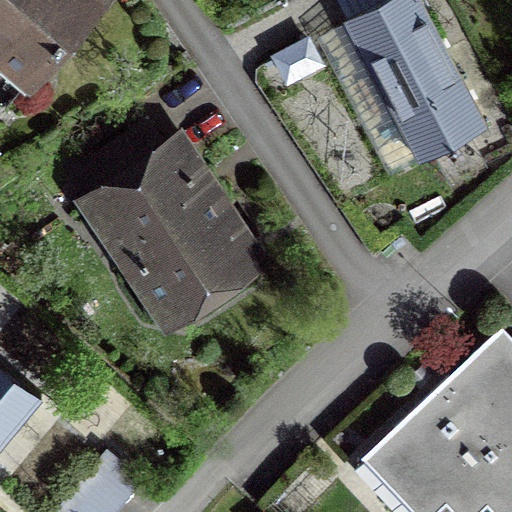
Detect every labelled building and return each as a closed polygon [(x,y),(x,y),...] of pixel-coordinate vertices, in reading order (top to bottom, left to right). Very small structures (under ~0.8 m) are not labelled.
[(99,2),(97,0),(0,0),(0,56),(6,50),(37,76),(99,2)] [(421,165),(489,129),(419,0),(397,0),(347,27),(421,165)] [(167,315),(248,260),(173,149),(164,155),(144,125),(77,169),(98,201),(106,196),(123,222),(116,227),(138,261),(133,264),(167,315)] [(511,511),(511,335),(502,325),(366,452),(421,511),(432,511),(446,499),(457,511),(474,511),(487,501),(497,511),(511,511)] [(0,441),(4,436),(38,395),(0,363),(0,441)]
